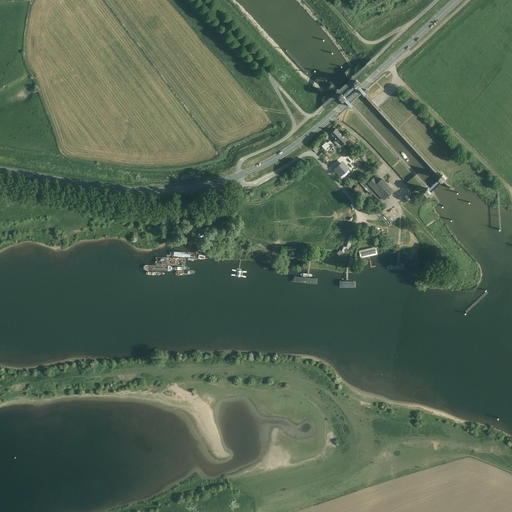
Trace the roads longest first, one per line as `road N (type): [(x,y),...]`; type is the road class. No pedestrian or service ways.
road 1 (primary): [(238,175),(295,145),(457,0)]
road 2 (primary): [(0,170),(137,191),(238,175)]
road 3 (unclassified): [(238,175),(242,159),(286,137),(294,123),(265,70),(199,0)]
road 4 (track): [(395,75),(511,190)]
